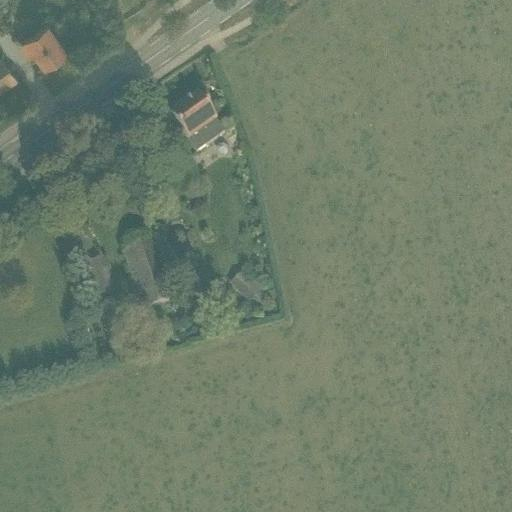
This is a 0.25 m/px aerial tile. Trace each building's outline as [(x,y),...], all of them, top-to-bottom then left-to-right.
[(35,52),(44,65),(64,51),(46,24),(20,42),(30,56),(35,52)] [(0,90),(16,80),(0,55),(0,90)] [(215,123),(197,98),(169,118),(186,143),(187,143),(196,156),(224,136),(214,123),(215,123)] [(205,191),(190,163),(173,172),(187,200),(205,191)] [(124,181),(132,192),(142,185),(134,174),(124,181)] [(192,215),(200,221),(208,216),(206,207),(196,206),(192,215)] [(122,253),(143,313),(174,302),(153,243),(122,253)] [(104,259),(78,267),(93,315),(119,307),(104,259)] [(267,299),(255,286),(241,299),(253,312),(267,299)]
